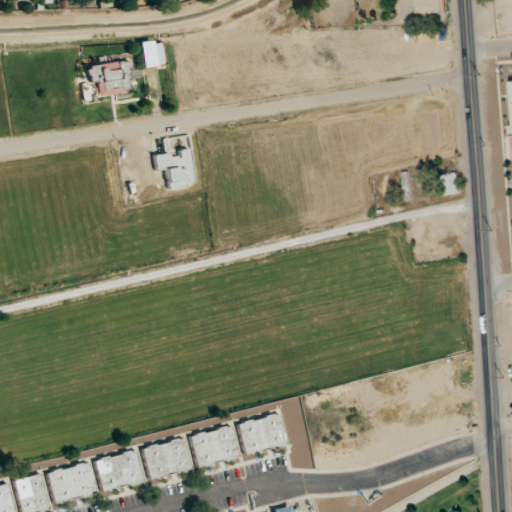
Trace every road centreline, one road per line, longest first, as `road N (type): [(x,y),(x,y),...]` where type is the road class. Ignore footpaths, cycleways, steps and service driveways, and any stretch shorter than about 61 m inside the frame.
road 1 (secondary): [(499,511),(465,0)]
road 2 (residential): [(466,12),(0,39)]
